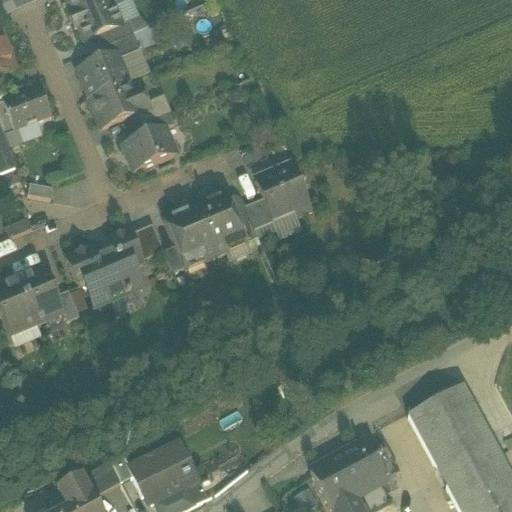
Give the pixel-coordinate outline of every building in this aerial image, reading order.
[(78,32),(83,46),(94,42),(120,31),(120,30),(107,0),(79,0),(67,5),(72,19),(69,21),(74,34),(78,32)] [(129,0),(107,0),(120,30),(127,27),(139,22),(129,0)] [(139,22),(127,27),(132,39),(151,31),(139,22)] [(94,42),(99,53),(132,39),(127,27),(120,30),(120,31),(94,42)] [(151,31),(132,39),(139,55),(158,48),(151,31)] [(0,78),(15,73),(9,58),(10,54),(7,53),(1,37),(0,37),(0,78)] [(139,55),(132,39),(99,53),(103,63),(115,59),(117,64),(139,55)] [(139,55),(117,64),(127,88),(149,79),(139,55)] [(77,74),(90,103),(127,88),(117,64),(115,59),(103,63),(77,74)] [(131,100),(127,88),(90,103),(92,109),(91,111),(94,119),(97,120),(102,131),(131,119),(144,114),(146,109),(146,107),(142,99),(137,97),(131,100)] [(39,92),(2,107),(12,134),(13,136),(36,127),(50,122),(39,92)] [(131,119),(136,130),(146,126),(168,117),(169,117),(163,100),(146,107),(146,109),(144,114),(131,119)] [(2,138),(12,134),(2,107),(0,107),(0,132),(1,134),(2,138)] [(146,126),(151,137),(165,132),(165,133),(173,129),(168,117),(146,126)] [(136,130),(141,141),(151,137),(146,126),(136,130)] [(12,134),(2,138),(7,153),(41,140),(36,127),(13,136),(12,134)] [(122,149),(133,176),(176,159),(165,133),(165,132),(151,137),(141,141),(122,149)] [(14,175),(0,136),(0,180),(11,177),(14,175)] [(262,204),(272,226),(274,225),(273,224),(287,218),(288,219),(293,217),(309,211),(291,169),(254,184),(262,204)] [(0,180),(0,192),(15,187),(11,177),(0,180)] [(27,200),(50,204),(52,192),(28,188),(27,200)] [(183,274),(184,276),(186,275),(185,272),(201,265),(202,267),(225,258),(228,256),(227,254),(244,247),(245,250),(247,249),(247,247),(237,225),(225,197),(223,198),(224,199),(199,210),(198,209),(197,210),(197,211),(190,214),(190,213),(189,213),(189,214),(164,225),(164,224),(162,225),(174,252),(183,274)] [(244,212),(253,234),(272,226),(262,204),(244,212)] [(274,225),(272,226),(276,236),(280,245),(301,236),(293,217),(288,219),(287,218),(273,224),(274,225)] [(237,225),(247,247),(257,243),(247,221),(237,225)] [(4,232),(9,243),(31,233),(26,222),(4,232)] [(272,226),(253,234),(258,243),(276,236),(272,226)] [(129,240),(140,266),(163,257),(151,230),(129,240)] [(89,289),(98,311),(111,306),(130,298),(137,295),(128,273),(132,271),(141,268),(140,266),(129,240),(128,237),(108,246),(112,256),(94,264),(90,254),(65,264),(77,291),(78,294),(89,289)] [(244,247),(227,254),(228,256),(225,258),(229,268),(252,259),(247,249),(245,250),(244,247)] [(163,257),(172,278),(183,274),(174,252),(163,257)] [(186,275),(184,276),(188,285),(206,277),(202,267),(201,265),(185,272),(186,275)] [(128,273),(137,295),(141,293),(132,271),(128,273)] [(44,273),(29,279),(31,284),(46,278),(44,273)] [(29,279),(16,285),(35,329),(62,318),(63,317),(56,301),(46,278),(31,284),(29,279)] [(9,340),(35,329),(16,285),(4,290),(6,295),(0,297),(0,323),(1,324),(7,341),(9,340)] [(93,313),(98,311),(89,289),(78,294),(83,305),(88,302),(93,313)] [(78,294),(67,298),(76,317),(86,313),(83,305),(78,294)] [(62,318),(66,327),(78,322),(76,317),(67,298),(66,296),(56,301),(63,317),(62,318)] [(130,298),(111,306),(117,319),(136,310),(130,298)] [(0,354),(0,355),(13,350),(9,340),(7,341),(1,324),(0,324),(0,354)] [(41,342),(35,329),(9,340),(13,350),(14,353),(41,342)] [(407,420),(456,511),(511,511),(511,482),(463,390),(407,420)] [(309,477),(328,511),(355,511),(348,497),(383,478),(371,457),(366,446),(309,477)] [(172,452),(191,490),(197,486),(179,448),(172,452)] [(383,478),(386,484),(399,477),(384,450),(371,457),(383,478)] [(147,502),(151,509),(191,490),(172,452),(129,473),(127,475),(132,486),(142,505),(147,502)] [(108,468),(119,489),(121,493),(132,486),(127,475),(129,473),(124,463),(123,461),(108,468)] [(90,505),(119,489),(107,468),(79,484),(90,505)] [(362,511),(356,500),(386,484),(383,478),(348,497),(355,511),(362,511)] [(94,511),(90,505),(79,484),(56,497),(60,504),(45,511),(94,511)] [(155,509),(156,511),(190,511),(207,503),(199,487),(155,509)] [(313,511),(318,510),(308,493),(292,501),(297,511),(313,511)] [(145,511),(151,509),(147,502),(142,505),(145,511)]
